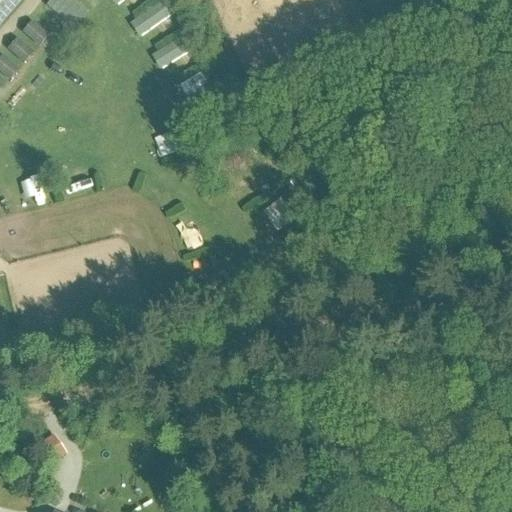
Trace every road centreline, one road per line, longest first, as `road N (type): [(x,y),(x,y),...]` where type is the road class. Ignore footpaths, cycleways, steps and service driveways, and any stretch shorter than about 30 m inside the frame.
road 1 (track): [(274,511),(192,365),(511,290)]
road 2 (track): [(7,409),(192,365)]
